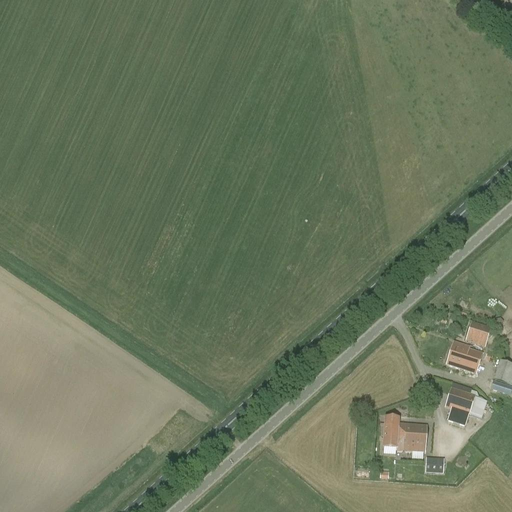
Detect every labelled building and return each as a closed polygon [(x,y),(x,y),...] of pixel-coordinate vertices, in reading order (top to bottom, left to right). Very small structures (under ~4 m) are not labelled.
[(471,323),(465,343),(485,349),(491,330),(471,323)] [(470,349),(454,344),(446,366),(476,376),(482,356),(469,352),(470,349)] [(491,390),(511,397),(511,392),(511,366),(499,362),(491,390)] [(478,398),(476,393),(471,391),(470,395),(451,389),(444,409),(450,411),(447,422),(464,428),(468,417),(480,421),(487,403),(481,399),(478,398)] [(398,453),(402,453),(404,426),(399,426),(399,420),(385,419),(382,449),(398,450),(398,453)] [(404,426),(402,453),(425,454),(427,427),(404,426)] [(426,460),(425,473),(443,474),(444,461),(426,460)] [(380,481),(388,481),(388,470),(380,469),(380,481)]
